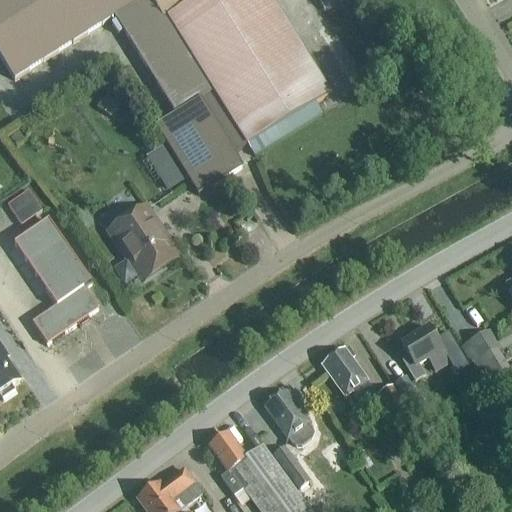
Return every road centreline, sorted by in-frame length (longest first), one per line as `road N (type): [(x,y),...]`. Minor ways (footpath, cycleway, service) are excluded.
road 1 (residential): [(0,455),(263,270),(511,138)]
road 2 (tertiary): [(86,511),(322,339),(511,225)]
